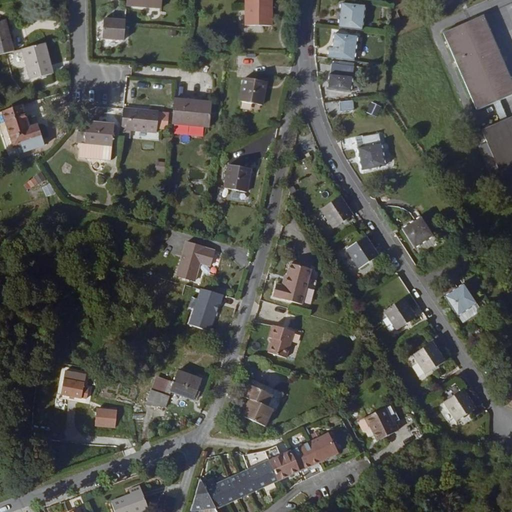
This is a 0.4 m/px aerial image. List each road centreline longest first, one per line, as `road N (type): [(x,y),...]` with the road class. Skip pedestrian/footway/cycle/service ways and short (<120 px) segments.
road 1 (residential): [(511,436),(499,403),(318,128),(300,73)]
road 2 (residential): [(300,73),(272,224),(217,411),(199,442)]
road 3 (residential): [(0,507),(199,442)]
